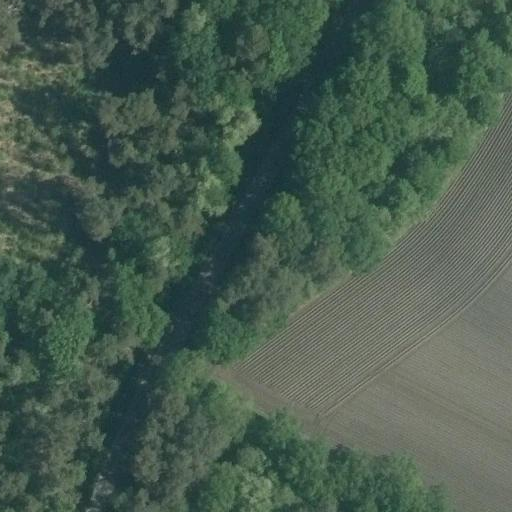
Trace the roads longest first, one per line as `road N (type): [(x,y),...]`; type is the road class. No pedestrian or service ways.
road 1 (tertiary): [(95,511),(159,365),(363,0)]
road 2 (track): [(171,344),(178,357),(222,368),(258,353),(288,327)]
